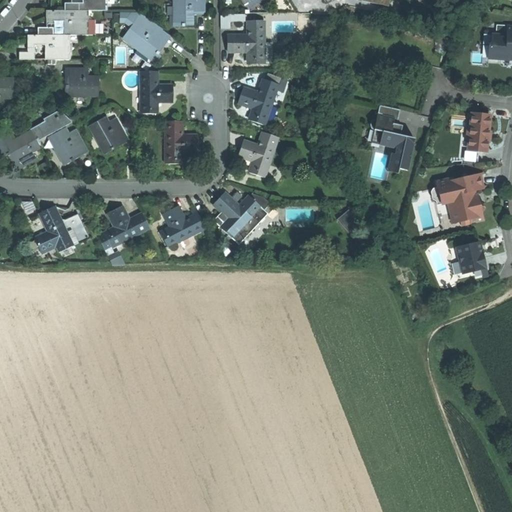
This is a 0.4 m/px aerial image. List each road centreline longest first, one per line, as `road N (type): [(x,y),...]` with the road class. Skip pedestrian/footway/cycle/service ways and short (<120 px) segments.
road 1 (track): [(483,511),(389,276),(371,264),(0,268)]
road 2 (residential): [(0,183),(198,184),(214,171),(221,147),(209,96)]
road 3 (track): [(424,363),(436,330),(511,295)]
